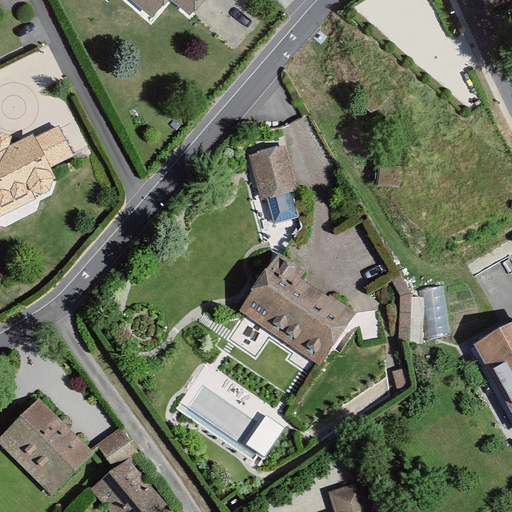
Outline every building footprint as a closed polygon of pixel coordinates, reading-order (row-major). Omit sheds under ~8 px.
[(139,0),(158,17),(171,4),(189,21),(209,0),(139,0)] [(511,0),(482,0),(490,15),(511,4),(511,0)] [(0,151),(0,221),(60,195),(51,175),(75,164),(60,130),(2,155),(0,151)] [(289,144),(248,153),(261,198),(301,187),(289,144)] [(283,261),(245,316),(321,367),(358,313),(283,261)] [(443,287),(399,291),(403,342),(448,338),(443,287)] [(511,328),(475,350),(511,414),(511,328)] [(40,403),(0,444),(0,449),(54,501),(96,457),(40,403)] [(92,487),(113,511),(160,511),(169,504),(129,458),(140,451),(121,428),(100,442),(117,466),(92,487)] [(331,511),(370,511),(362,485),(327,497),(331,511)]
